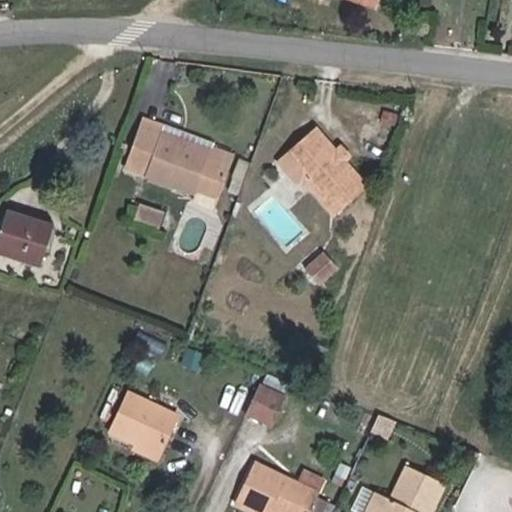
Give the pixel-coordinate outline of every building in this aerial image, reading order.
[(406,0),(369,0),(403,10),(406,0)] [(455,25),(433,21),(430,34),(452,39),(455,25)] [(163,123),(161,129),(180,136),(183,129),(163,123)] [(180,136),(161,129),(148,172),(216,192),(218,186),(239,192),(251,153),(231,147),(232,143),(183,129),(180,136)] [(349,163),(350,160),(332,140),(308,161),(320,175),(319,190),(349,222),(381,194),(359,169),(354,169),(349,163)] [(439,177),(424,173),(419,188),(433,193),(439,177)] [(218,186),(216,192),(238,198),(239,192),(218,186)] [(72,215),(24,202),(12,239),(59,252),(72,215)] [(182,212),(161,204),(157,215),(178,223),(182,212)] [(338,263),(321,277),(334,293),(352,278),(338,263)] [(299,396),(278,387),(274,394),(273,398),(294,407),(299,396)] [(125,435),(150,446),(176,459),(195,421),(143,397),(125,435)] [(297,408),(294,407),(273,398),(260,425),(283,436),(297,408)] [(248,508),(256,511),(328,511),(335,500),(268,467),(248,508)] [(423,511),(438,483),(418,474),(401,507),(388,501),(382,511),(423,511)] [(14,500),(16,500),(17,498),(21,491),(22,489),(23,488),(7,482),(5,488),(2,495),(9,498),(14,500)] [(423,511),(446,511),(456,492),(438,483),(423,511)]
